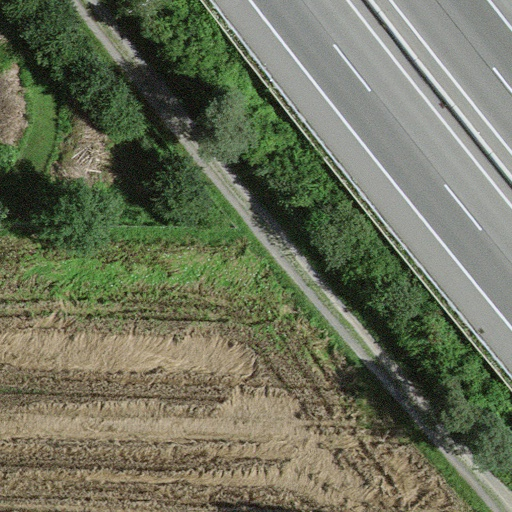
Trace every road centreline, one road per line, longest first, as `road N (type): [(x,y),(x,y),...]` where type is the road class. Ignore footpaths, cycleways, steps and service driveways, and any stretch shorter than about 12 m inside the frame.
road 1 (track): [(84,0),(175,120),(507,511)]
road 2 (motorway): [(297,0),(511,271)]
